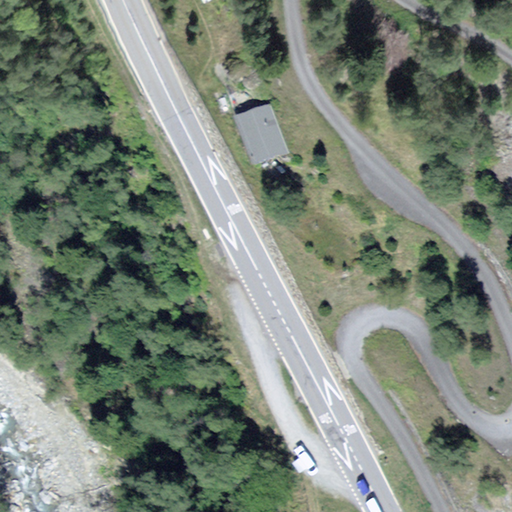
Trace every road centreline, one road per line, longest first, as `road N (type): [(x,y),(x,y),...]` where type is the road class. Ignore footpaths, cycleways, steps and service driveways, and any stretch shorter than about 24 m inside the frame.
road 1 (secondary): [(382,511),(122,0)]
road 2 (track): [(511,425),(488,426),(465,409),(407,322),(387,316),(360,325),(353,361),(441,511)]
road 3 (track): [(289,0),(301,63),(321,102),(453,234),(511,335)]
road 4 (track): [(511,58),(405,0)]
